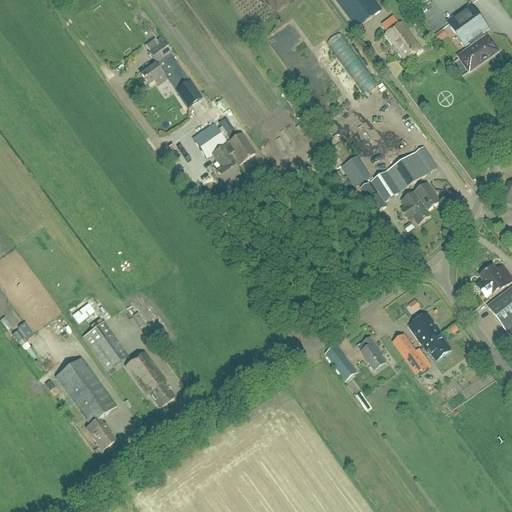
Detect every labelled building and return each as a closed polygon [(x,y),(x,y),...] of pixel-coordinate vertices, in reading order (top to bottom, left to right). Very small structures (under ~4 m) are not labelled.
[(333,0),(356,30),(381,12),(372,0),(333,0)] [(472,48),(457,59),(469,76),(498,55),(484,35),(490,31),(471,6),(447,24),(465,49),(470,45),(472,48)] [(406,64),(421,52),(401,25),(385,37),(406,64)] [(341,34),(327,45),(364,95),(379,84),(341,34)] [(145,51),(156,67),(140,77),(147,88),(154,83),(157,88),(165,83),(162,78),(168,74),(171,75),(181,89),(174,93),(188,113),(203,103),(159,41),(145,51)] [(386,96),(371,104),(384,127),(402,117),(397,108),(394,110),(386,96)] [(214,102),(222,115),(228,111),(219,99),(214,102)] [(218,125),(230,143),(227,146),(241,166),(255,156),(241,136),(237,138),(225,120),(223,121),(218,125)] [(212,127),(192,141),(206,161),(212,157),(221,171),(216,174),(226,188),(240,178),(234,170),(241,166),(227,146),(225,146),(212,127)] [(331,148),(343,166),(352,161),(340,143),(331,148)] [(424,150),(360,191),(376,216),(387,209),(384,205),(437,170),(424,150)] [(357,160),(342,170),(355,190),(370,180),(357,160)] [(511,207),(511,185),(508,184),(501,204),(511,207)] [(426,213),(430,219),(431,218),(428,213),(440,204),(428,186),(414,196),(417,200),(426,213)] [(419,227),(430,219),(426,213),(417,200),(414,196),(402,204),(405,209),(402,212),(410,223),(414,220),(419,227)] [(511,284),(511,279),(503,267),(496,273),(493,268),(486,273),(500,291),(506,286),(507,288),(511,284)] [(487,301),(493,296),(500,291),(486,273),(480,278),(483,283),(477,288),(487,301)] [(511,289),(487,308),(511,340),(511,289)] [(118,299),(112,303),(117,310),(123,306),(118,299)] [(435,325),(428,315),(409,329),(422,348),(442,335),(438,329),(436,329),(434,326),(435,325)] [(107,373),(120,364),(128,359),(103,324),(83,340),(89,349),(107,373)] [(24,340),(30,335),(24,326),(18,331),(24,340)] [(21,349),(27,344),(18,332),(11,337),(21,349)] [(436,364),(451,353),(440,336),(442,335),(422,348),(427,355),(429,353),(436,364)] [(415,353),(404,337),(393,345),(404,361),(415,353)] [(374,373),(386,365),(381,358),(383,357),(371,340),(363,345),(366,350),(361,354),(374,373)] [(214,348),(203,354),(207,361),(218,356),(214,348)] [(346,383),(357,375),(337,350),(326,357),(346,383)] [(28,352),(24,356),(31,364),(35,360),(28,352)] [(404,361),(417,379),(428,370),(415,353),(404,361)] [(174,400),(164,385),(166,384),(144,354),(125,368),(146,398),(149,396),(159,411),(174,400)] [(102,428),(98,422),(116,409),(81,360),(54,379),(89,428),(86,430),(102,453),(115,443),(108,433),(109,432),(105,426),(102,428)] [(31,368),(37,378),(43,375),(37,365),(31,368)] [(45,386),(50,392),(55,389),(50,383),(45,386)]
